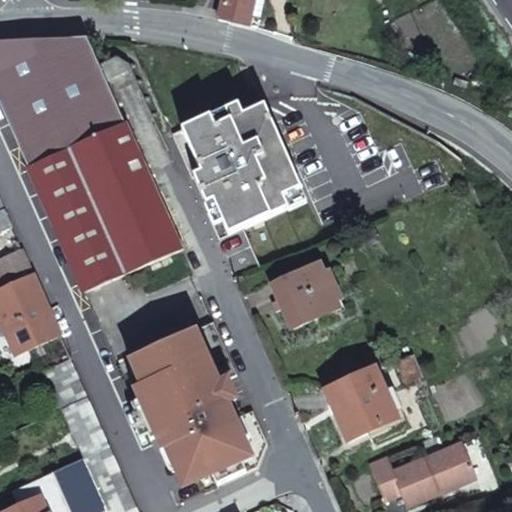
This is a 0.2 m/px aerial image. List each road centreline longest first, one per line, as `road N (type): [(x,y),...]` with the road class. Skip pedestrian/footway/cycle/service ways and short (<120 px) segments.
road 1 (tertiary): [(44,22),(203,32),(275,50),(414,94),(511,159)]
road 2 (residential): [(0,148),(162,511)]
road 3 (residential): [(154,142),(299,464)]
